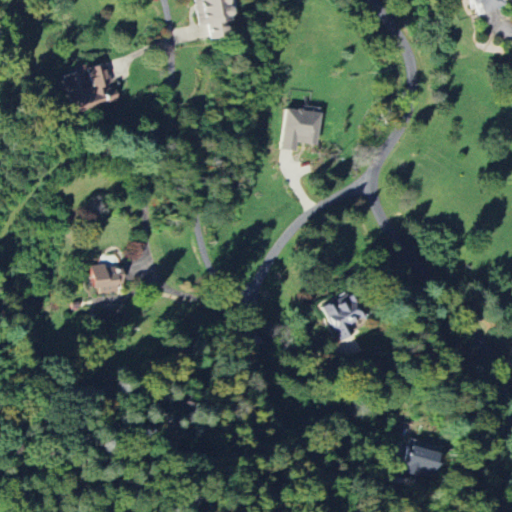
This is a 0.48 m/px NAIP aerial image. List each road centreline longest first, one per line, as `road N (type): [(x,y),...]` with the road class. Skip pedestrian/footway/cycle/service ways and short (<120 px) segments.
road 1 (residential): [(374,0),(400,35),(413,78),(406,112),(371,177),(371,195),(412,261),(483,344),(507,399),(511,450)]
road 2 (residential): [(369,186),(297,220),(256,281),(250,311),(253,363),(284,431),(371,479)]
road 3 (residential): [(250,294),(223,285),(205,258),(171,128),(162,0)]
